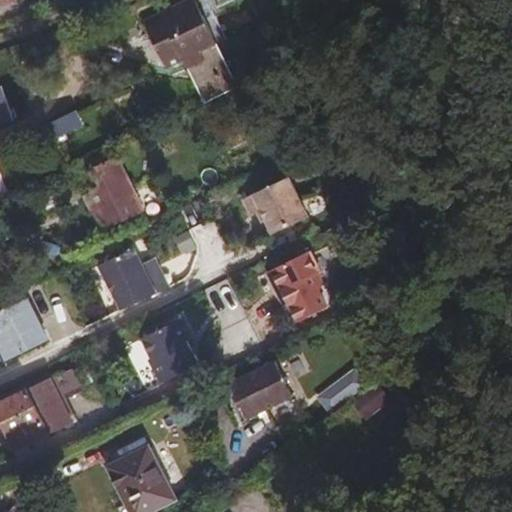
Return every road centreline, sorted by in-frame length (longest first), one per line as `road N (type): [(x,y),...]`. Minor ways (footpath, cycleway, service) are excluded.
road 1 (unknown): [(0,371),(270,244)]
road 2 (unknown): [(0,463),(249,345)]
road 3 (unknown): [(168,511),(216,459),(202,396)]
